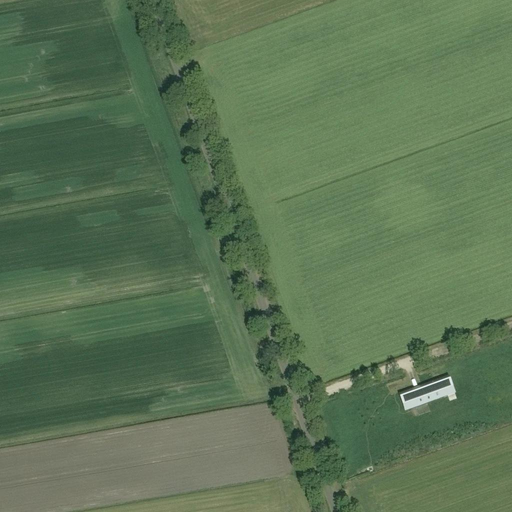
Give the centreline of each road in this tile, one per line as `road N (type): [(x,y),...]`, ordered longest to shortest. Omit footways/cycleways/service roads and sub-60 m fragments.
road 1 (unclassified): [(334,511),(153,0)]
road 2 (track): [(297,408),(511,323)]
